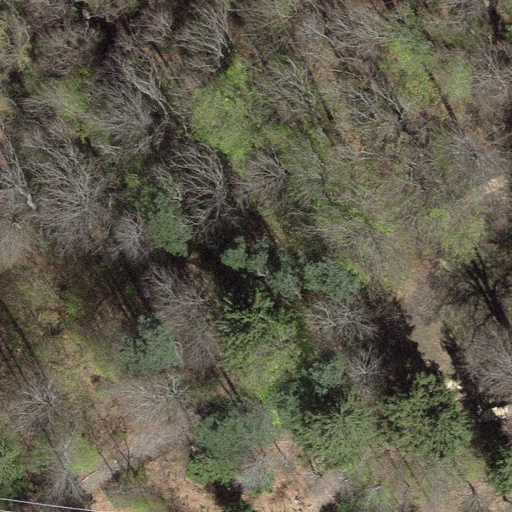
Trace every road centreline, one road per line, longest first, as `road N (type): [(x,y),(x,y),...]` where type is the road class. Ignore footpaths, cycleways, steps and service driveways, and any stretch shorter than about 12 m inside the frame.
road 1 (track): [(511,247),(469,313),(291,364),(150,417),(33,511)]
road 2 (track): [(0,168),(97,0)]
